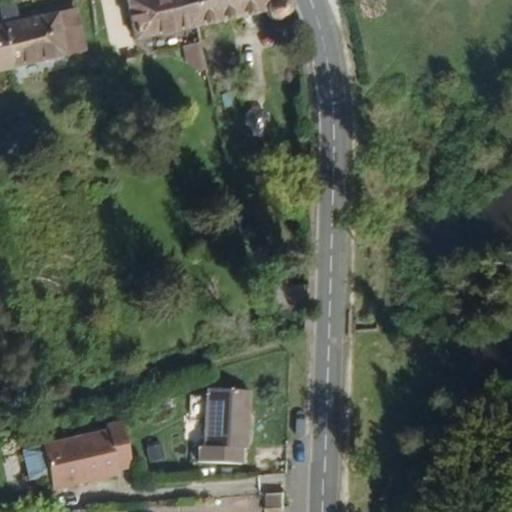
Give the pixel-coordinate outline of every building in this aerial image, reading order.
[(126,44),(190,30),(183,0),(127,0),(118,2),(126,44)] [(183,0),(190,30),(260,15),(264,21),(269,25),(274,26),(279,25),(285,20),(287,16),(287,9),(285,4),(279,0),(269,0),(266,1),(265,0),(183,0)] [(0,8),(0,49),(6,71),(71,57),(61,13),(11,24),(8,7),(0,8)] [(187,69),(201,67),(198,45),(184,47),(187,69)] [(0,147),(0,166),(9,165),(7,147),(0,147)] [(266,314),(297,309),(298,291),(265,296),(266,314)] [(248,484),(246,424),(205,424),(205,487),(196,487),(197,502),(244,502),(244,484),(248,484)] [(40,449),(21,449),(22,476),(40,476),(40,449)] [(129,499),(119,455),(105,457),(105,463),(19,482),(26,511),(48,507),(48,511),(88,511),(115,506),(114,503),(129,499)] [(281,511),(280,493),(267,494),(268,511),(281,511)]
